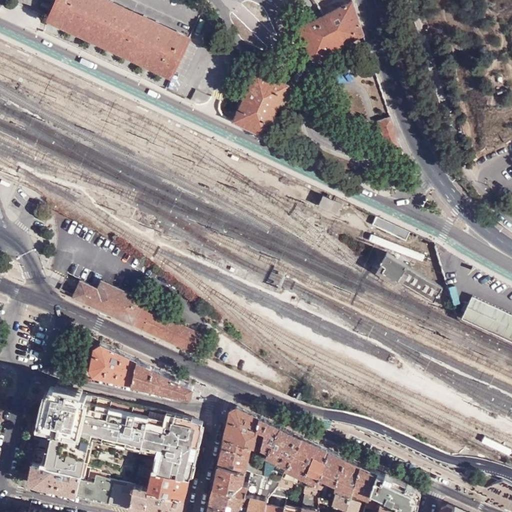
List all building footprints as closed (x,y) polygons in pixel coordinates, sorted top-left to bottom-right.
[(191,37),(112,0),(55,0),(46,19),(170,79),(191,37)] [(363,34),(351,0),(350,0),(296,27),(311,60),(363,34)] [(256,68),(232,119),(265,135),(288,84),(256,68)] [(205,107),(210,97),(195,89),(190,100),(205,107)] [(386,151),(399,146),(392,124),(389,115),(376,120),(386,151)] [(342,203),(333,199),(333,200),(323,195),(318,206),(328,210),(329,209),(338,213),(342,203)] [(410,229),(378,214),(373,223),(405,238),(410,229)] [(408,265),(388,253),(382,262),(387,266),(385,271),(435,302),(443,288),(408,266),(408,265)] [(82,280),(74,295),(135,323),(150,331),(151,330),(197,352),(206,334),(141,303),(144,298),(102,279),(98,287),(82,280)] [(511,313),(473,295),(463,316),(511,338),(511,313)] [(135,384),(140,361),(104,344),(95,348),(92,368),(96,375),(135,384)] [(195,386),(140,361),(135,384),(191,397),(193,396),(195,387),(195,386)] [(156,469),(191,477),(202,426),(198,420),(59,386),(50,390),(40,387),(33,415),(44,418),(34,462),(83,473),(77,493),(132,506),(139,474),(140,474),(141,466),(147,467),(156,469)] [(259,431),(263,418),(239,406),(231,410),(226,439),(254,446),(255,447),(259,431)] [(284,427),(263,418),(259,431),(267,435),(264,448),(272,451),(284,427)] [(304,437),(284,427),(272,451),(270,455),(291,466),(304,437)] [(331,449),(304,437),(291,466),(290,469),(314,481),(311,488),(314,489),(331,449)] [(254,446),(226,439),(220,463),(248,471),(254,446)] [(347,457),(331,449),(314,489),(320,491),(327,492),(330,485),(336,488),(347,457)] [(362,464),(347,457),(336,488),(339,489),(351,495),(352,490),(362,464)] [(83,473),(34,462),(31,477),(34,483),(77,493),(83,473)] [(248,471),(220,463),(215,486),(237,491),(238,486),(249,489),(250,483),(245,482),(248,471)] [(379,472),(362,464),(352,490),(359,493),(368,497),(369,498),(370,496),(372,492),(379,472)] [(185,500),(191,477),(156,469),(152,486),(151,493),(185,500)] [(416,489),(379,472),(372,492),(398,503),(396,507),(408,511),(415,511),(419,496),(416,489)] [(265,476),(257,474),(253,473),(250,483),(249,489),(253,490),(247,511),(266,511),(268,504),(271,496),(276,487),(281,480),(265,476)] [(182,511),(185,500),(151,493),(152,486),(148,485),(150,477),(145,476),(140,474),(139,474),(132,506),(155,511),(182,511)] [(237,491),(215,486),(211,504),(244,511),(247,511),(253,490),(249,489),(238,486),(237,491)] [(290,491),(276,487),(271,496),(288,500),(290,491)] [(320,491),(314,489),(311,488),(306,487),(305,497),(313,499),(320,500),(320,491)] [(351,495),(339,489),(331,510),(336,511),(338,504),(355,511),(363,511),(365,506),(366,502),(351,495)] [(408,511),(396,507),(370,496),(369,498),(368,497),(366,502),(365,506),(375,509),(377,502),(381,504),(379,511),(408,511)] [(313,499),(305,497),(303,508),(301,511),(320,511),(320,507),(311,505),(313,499)]
